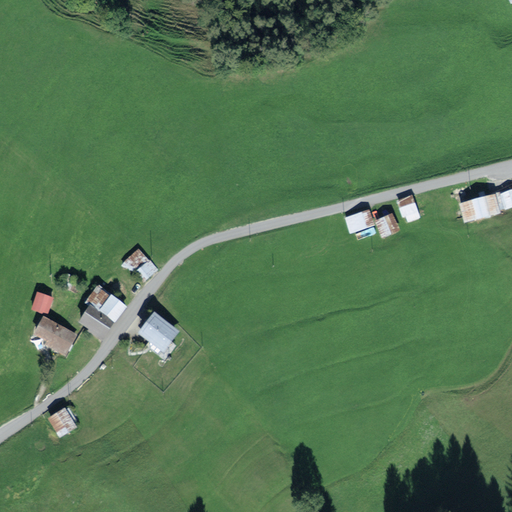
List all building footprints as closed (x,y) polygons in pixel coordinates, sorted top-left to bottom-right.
[(495,190),(461,198),(466,222),(500,214),(495,190)] [(511,190),(502,193),(506,207),(511,205),(511,190)] [(417,198),(401,203),(407,224),(424,219),(417,198)] [(372,209),(348,215),(353,232),(377,226),(372,209)] [(392,215),(381,221),(388,237),(400,232),(392,215)] [(127,301),(96,281),(84,300),(87,302),(112,320),(127,301)] [(55,297),(37,291),(31,307),(50,313),(55,297)] [(112,320),(87,302),(76,317),(101,335),(112,320)] [(178,328),(150,306),(135,323),(163,346),(178,328)] [(77,333),(43,314),(32,333),(67,352),(77,333)] [(76,424),(66,405),(50,414),(60,433),(76,424)]
